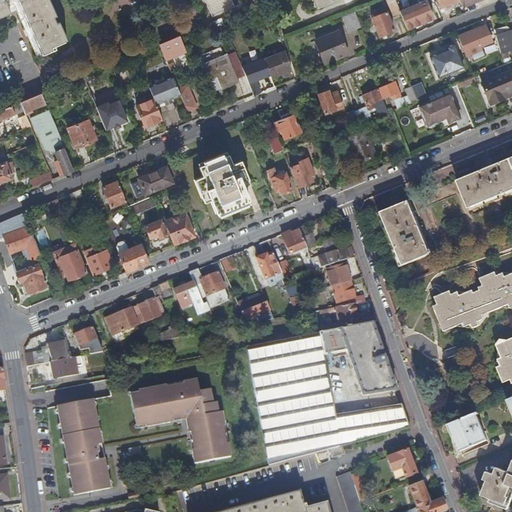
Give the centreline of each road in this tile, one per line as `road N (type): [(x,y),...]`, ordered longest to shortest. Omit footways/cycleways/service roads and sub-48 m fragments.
road 1 (residential): [(8,332),(344,197)]
road 2 (residential): [(458,511),(344,197)]
road 3 (residential): [(288,88),(0,210)]
road 4 (residential): [(288,88),(504,0)]
road 5 (residential): [(344,197),(511,126)]
road 6 (tertiary): [(33,511),(8,332)]
